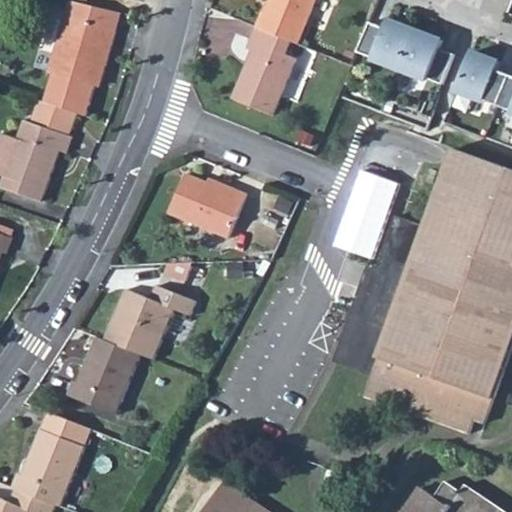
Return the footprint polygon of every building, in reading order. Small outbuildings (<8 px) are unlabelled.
[(272,0),(267,13),(264,12),(258,28),(292,41),(299,44),(316,0),(272,0)] [(88,117),(102,64),(107,66),(118,30),(67,16),(50,73),(54,74),(46,103),(77,113),(88,117)] [(403,70),(417,31),(390,20),(387,28),(372,22),(359,53),(375,59),(375,60),(403,70)] [(258,28),(253,41),(258,44),(235,99),(274,115),(297,59),(286,54),(292,41),(258,28)] [(445,41),(417,31),(403,70),(430,80),(445,85),(456,55),(442,49),(445,41)] [(502,62),(474,51),(459,91),(487,101),(487,100),(501,106),(511,76),(511,74),(499,70),(502,62)] [(511,76),(501,106),(511,109),(511,76)] [(34,123),(69,135),(77,113),(46,103),(41,101),(34,123)] [(34,123),(25,120),(19,139),(2,133),(0,139),(0,175),(5,177),(2,187),(43,202),(61,151),(68,154),(74,137),(69,135),(34,123)] [(362,291),(339,355),(377,369),(367,397),(471,434),(476,419),(487,423),(511,351),(511,169),(454,150),(428,227),(397,216),(378,269),(370,295),(362,291)] [(223,184),(221,188),(188,174),(171,214),(230,238),(249,195),(223,184)] [(294,204),(281,198),(276,209),(290,215),(294,204)] [(0,258),(2,252),(7,254),(13,238),(0,232),(0,258)] [(362,291),(370,295),(378,269),(371,266),(362,291)] [(107,341),(142,355),(156,360),(175,310),(192,316),(197,302),(157,286),(152,299),(128,289),(107,341)] [(98,337),(80,383),(76,381),(70,395),(118,415),(142,355),(107,341),(98,337)] [(14,488),(17,489),(57,505),(63,507),(93,430),(49,412),(24,475),(19,474),(14,488)] [(507,511),(466,485),(461,492),(446,481),(435,497),(421,487),(404,511),(268,511),(253,502),(246,511),(507,511)] [(207,511),(246,511),(253,502),(226,484),(207,511)] [(17,489),(12,503),(0,497),(0,511),(54,511),(57,505),(17,489)]
